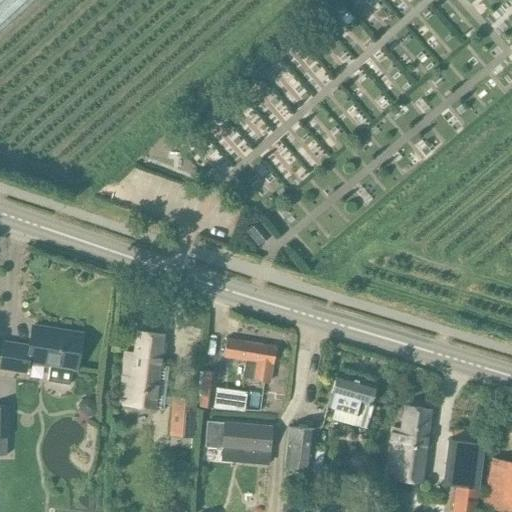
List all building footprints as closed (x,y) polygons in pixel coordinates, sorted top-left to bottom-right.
[(258,223),(247,231),(259,245),(269,236),(258,223)] [(0,362),(0,368),(23,373),(25,364),(26,359),(51,363),(50,368),(48,382),(58,384),(69,386),(73,367),(77,367),(79,355),(82,335),(32,327),(29,347),(3,343),(0,362)] [(117,403),(163,408),(163,403),(172,404),(166,447),(170,447),(190,448),(196,401),(173,398),(164,397),(168,365),(159,364),(163,335),(137,331),(134,353),(123,352),(117,403)] [(245,361),(242,378),(269,382),(272,366),(273,365),(276,348),(226,339),(223,357),(245,361)] [(205,370),(200,407),(212,408),(218,373),(205,370)] [(362,404),(370,405),(375,386),(336,375),(327,406),(334,408),(331,420),(355,426),(359,415),(362,404)] [(250,410),(251,391),(217,388),(216,408),(250,410)] [(82,400),(78,404),(79,411),(87,417),(93,416),(97,412),(96,405),(89,399),(82,400)] [(0,406),(0,455),(7,456),(7,438),(9,438),(9,422),(9,406),(0,406)] [(392,430),(390,450),(386,479),(421,484),(431,409),(405,406),(401,431),(392,430)] [(207,422),(205,442),(204,447),(218,449),(219,443),(223,443),(222,460),(267,464),(270,427),(207,422)] [(314,430),(290,427),(284,470),(320,473),(323,453),(312,451),(314,430)] [(477,489),(484,444),(485,435),(451,431),(444,488),(453,489),(450,511),(477,511),(481,489),(477,489)] [(511,511),(511,463),(493,460),(482,511),(501,511),(511,511)] [(176,511),(186,511),(188,504),(178,503),(176,511)] [(350,511),(360,511),(361,504),(351,503),(350,511)]
